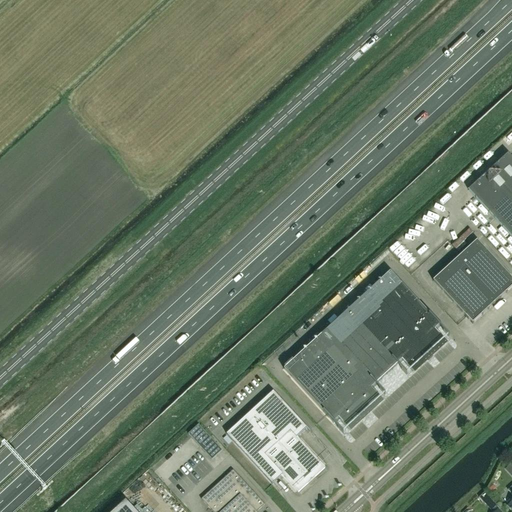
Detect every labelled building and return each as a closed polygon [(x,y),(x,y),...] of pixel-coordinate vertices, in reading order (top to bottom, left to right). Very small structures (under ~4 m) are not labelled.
[(511,159),(508,155),(468,191),(511,239),(511,159)] [(478,223),(485,231),(495,223),(487,214),(478,223)] [(469,320),(473,325),(483,315),(485,313),(488,311),(489,310),(489,309),(494,305),(494,306),(495,304),(500,300),(502,299),(501,298),(506,294),(508,293),(511,289),(511,279),(478,242),(433,282),(469,320)] [(398,365),(397,366),(406,376),(411,371),(412,372),(445,341),(444,341),(449,336),(391,273),(348,311),(398,365)] [(398,365),(348,311),(284,370),(343,434),(348,430),(382,400),(381,399),(386,395),(376,385),(397,366),(398,365)] [(310,433),(310,432),(273,392),(227,435),(273,485),(282,476),(298,493),(325,468),(297,438),(307,429),(310,433)] [(194,429),(188,435),(212,460),(218,454),(194,429)] [(256,511),(265,505),(233,471),(201,500),(212,511),(256,511)] [(492,486),(487,492),(491,496),(497,491),(492,486)] [(135,511),(124,499),(109,511),(135,511)] [(493,502),(489,505),(493,510),(497,506),(493,502)]
